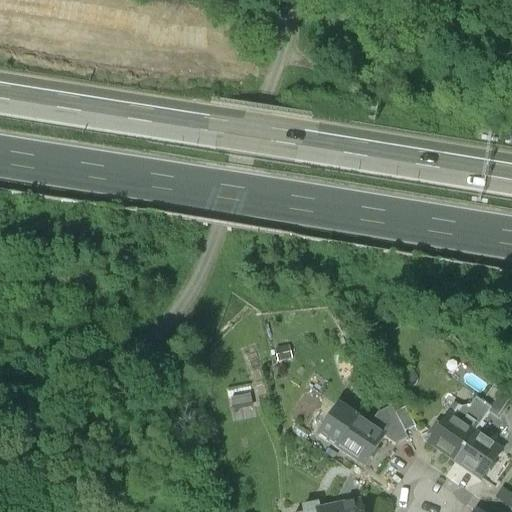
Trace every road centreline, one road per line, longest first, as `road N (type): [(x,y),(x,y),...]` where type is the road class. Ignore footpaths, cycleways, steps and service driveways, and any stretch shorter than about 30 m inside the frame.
road 1 (motorway): [(511,183),(0,100)]
road 2 (motorway): [(0,154),(511,236)]
road 3 (track): [(280,63),(203,267),(166,328),(115,364),(0,420)]
road 4 (track): [(280,63),(353,80),(511,87)]
